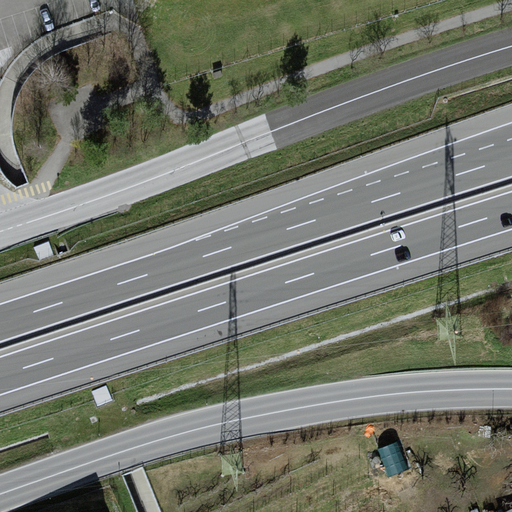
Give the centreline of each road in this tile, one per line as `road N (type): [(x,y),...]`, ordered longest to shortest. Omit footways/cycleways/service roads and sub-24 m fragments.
road 1 (unclassified): [(511,47),(0,230)]
road 2 (motorway): [(0,376),(511,211)]
road 3 (motorway): [(511,156),(0,321)]
road 4 (tertiary): [(0,494),(250,417),(398,393),(511,388)]
road 5 (track): [(20,186),(148,511)]
